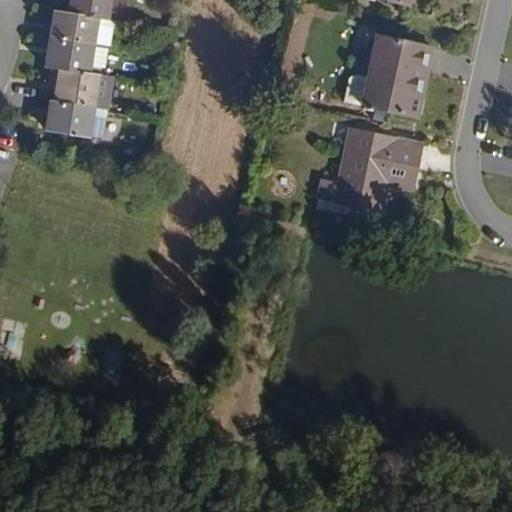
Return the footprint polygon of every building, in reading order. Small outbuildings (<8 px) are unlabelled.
[(107,31),(111,0),(76,0),(73,26),(107,31)] [(50,51),(91,58),(104,60),(109,61),(113,36),(110,32),(107,31),(73,26),(54,22),(50,51)] [(420,44),(374,34),(364,77),(352,74),(347,77),(342,101),(413,117),(418,93),(409,91),(420,44)] [(420,44),(409,91),(418,93),(429,46),(420,44)] [(45,79),(63,82),(97,88),(98,82),(89,80),(91,58),(50,51),(45,79)] [(101,82),(104,60),(91,58),(89,80),(98,82),(101,82)] [(97,88),(63,82),(59,115),(104,122),(106,115),(94,112),(97,88)] [(104,122),(59,115),(49,113),(44,142),(102,151),(107,123),(104,122)] [(420,146),(348,130),(332,203),(378,214),(385,186),(389,168),(414,173),(420,146)] [(389,168),(385,186),(410,192),(414,173),(389,168)]
